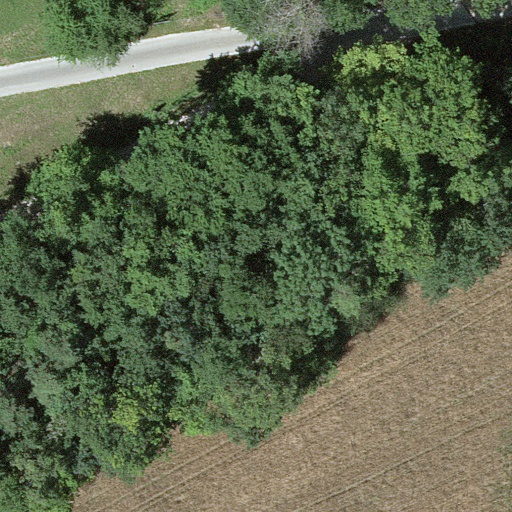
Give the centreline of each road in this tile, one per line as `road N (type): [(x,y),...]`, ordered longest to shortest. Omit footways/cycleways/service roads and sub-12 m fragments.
road 1 (track): [(363,26),(0,235)]
road 2 (track): [(363,26),(0,83)]
road 3 (track): [(511,6),(363,26)]
